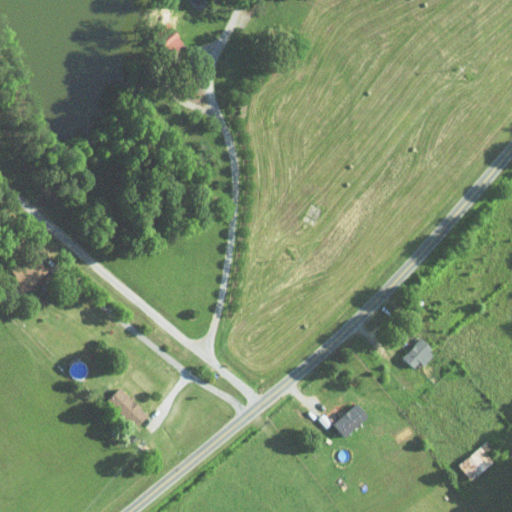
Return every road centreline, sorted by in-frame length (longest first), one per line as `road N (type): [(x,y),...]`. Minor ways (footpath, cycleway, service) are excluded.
road 1 (residential): [(132,511),(341,334),(511,154)]
road 2 (residential): [(260,407),(0,181)]
